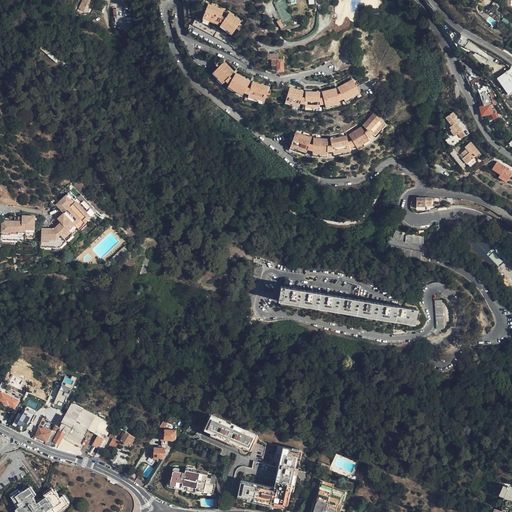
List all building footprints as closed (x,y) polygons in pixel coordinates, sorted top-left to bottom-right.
[(86,12),(91,0),(86,0),(86,2),(82,10),(86,12)] [(208,4),(207,6),(205,11),(203,17),(220,24),(222,17),(224,13),(225,10),(208,4)] [(229,13),(228,15),(225,19),(222,25),(233,32),(237,27),(240,28),(243,23),(240,21),(241,20),(229,13)] [(470,42),(460,35),(457,39),(458,41),(464,45),(470,48),(473,43),(470,42)] [(283,71),(283,63),(283,60),(273,60),(272,70),(277,70),(277,71),(283,71)] [(221,65),(213,73),(224,84),(225,82),(234,72),(224,62),(221,65)] [(234,72),(225,82),(229,85),(236,74),(234,72)] [(224,84),(213,73),(212,75),(222,85),(224,84)] [(243,94),(249,82),(236,74),(229,85),(228,87),(242,95),(243,94)] [(353,79),(338,87),(345,99),(346,101),(360,93),(353,79)] [(268,87),(251,83),(248,96),(248,97),(264,102),(268,87)] [(242,95),(228,87),(227,89),(242,97),(242,95)] [(338,87),(336,88),(340,101),(345,99),(338,87)] [(300,105),(303,91),(288,88),(285,102),(299,106),(300,105)] [(340,101),(336,88),(322,91),(326,105),(326,106),(340,103),(340,101)] [(319,106),(320,92),(305,91),(305,105),(305,107),(319,107),(319,106)] [(481,92),(484,106),(493,104),(491,92),(487,93),(486,91),(481,92)] [(360,93),(346,101),(347,103),(361,95),(360,93)] [(484,106),(480,107),(482,116),(491,114),(496,113),(493,104),(484,106)] [(496,113),(491,114),(492,121),(500,120),(498,112),(496,113)] [(376,129),(381,124),(372,113),(360,124),(364,128),(368,133),(370,135),(376,129)] [(446,119),(452,127),(457,124),(458,123),(455,119),(456,118),(452,113),(446,119)] [(457,124),(452,127),(451,129),(453,132),(452,133),(456,138),(463,132),(457,124)] [(364,139),(363,136),(360,131),(357,125),(344,132),(347,138),(351,144),(352,146),(364,139)] [(307,136),(292,129),(287,142),(294,145),(301,149),(302,147),(305,141),(307,136)] [(345,147),(343,140),(342,135),(326,139),(327,144),(329,151),(329,153),(338,151),(345,149),(345,147)] [(322,150),(323,143),(324,139),(311,137),(311,141),(309,148),(309,151),(322,153),(322,150)] [(364,139),(352,146),(353,148),(365,140),(364,139)] [(472,155),(474,153),(477,156),(481,152),(472,141),(466,146),(467,148),(463,152),(466,156),(464,158),(468,163),(474,158),(472,155)] [(508,184),(509,182),(511,177),(511,171),(509,170),(509,171),(507,170),(508,168),(499,163),(493,171),(501,176),(500,179),(508,184)] [(78,239),(84,233),(83,232),(91,226),(92,228),(98,222),(93,216),(87,209),(83,203),(77,197),(63,209),(70,218),(63,224),(67,228),(60,233),(46,232),(44,249),(63,251),(73,243),(73,241),(77,238),(78,239)] [(437,204),(437,198),(416,197),(412,198),(411,201),(410,203),(416,203),(416,206),(420,206),(424,207),(424,203),(437,204)] [(87,209),(93,216),(96,214),(89,207),(87,209)] [(0,247),(0,248),(1,245),(3,246),(4,239),(17,241),(18,239),(21,239),(21,241),(32,242),(32,240),(38,240),(40,218),(27,217),(27,219),(23,219),(22,223),(5,223),(5,225),(0,224),(0,247)] [(83,232),(84,233),(86,235),(94,229),(92,228),(91,226),(83,232)] [(484,233),(473,234),(461,239),(453,245),(454,246),(476,259),(478,257),(492,272),(508,258),(498,248),(498,247),(496,245),(495,245),(484,233)] [(406,239),(405,239),(405,242),(422,244),(423,237),(410,236),(406,239)] [(390,246),(388,253),(401,256),(420,261),(421,253),(410,251),(390,246)] [(260,276),(260,274),(253,272),(251,282),(250,285),(250,288),(248,296),(246,305),(244,312),(251,314),(251,312),(253,306),(254,300),(255,296),(257,290),(258,284),(259,278),(260,276)] [(414,324),(416,309),(395,306),(377,303),(356,299),(331,295),(290,288),(280,286),(278,295),(278,301),(294,304),(314,307),(332,310),(352,314),(379,318),(398,322),(414,324)] [(435,319),(436,329),(444,329),(443,319),(442,300),(434,301),(434,309),(435,319)] [(67,396),(69,397),(75,379),(64,376),(55,403),(63,406),(67,396)] [(18,400),(2,392),(0,395),(0,400),(15,407),(18,400)] [(71,402),(59,427),(56,433),(49,446),(56,448),(67,452),(68,450),(72,452),(73,452),(79,455),(81,451),(79,450),(82,444),(80,443),(82,440),(98,449),(104,439),(105,439),(108,433),(105,430),(107,426),(105,421),(71,402)] [(254,431),(245,427),(229,420),(213,412),(211,417),(206,427),(213,431),(212,432),(228,440),(244,447),(245,446),(251,449),(258,434),(254,431)] [(19,428),(24,416),(19,414),(13,425),(19,428)] [(164,430),(165,430),(168,424),(166,422),(163,421),(159,427),(164,430)] [(46,441),(51,431),(44,427),(42,429),(40,427),(36,436),(46,441)] [(171,430),(165,430),(165,435),(162,435),(162,440),(163,440),(168,440),(169,439),(172,440),(173,439),(175,438),(176,437),(176,435),(177,430),(171,430)] [(49,446),(56,433),(51,431),(46,441),(45,444),(49,446)] [(130,446),(135,437),(126,431),(121,440),(130,446)] [(202,436),(199,442),(219,452),(221,453),(224,447),(202,436)] [(110,445),(106,452),(111,455),(115,448),(110,445)] [(293,490),(295,483),(297,472),(303,450),(297,449),(285,446),(281,461),(278,474),(275,486),(258,481),(243,478),(238,494),(246,496),(246,497),(248,498),(262,502),(284,507),(285,504),(286,504),(288,499),(290,490),(293,490)] [(166,448),(162,447),(155,447),(154,451),(151,452),(151,457),(161,458),(164,457),(165,455),(165,452),(166,452),(166,448)] [(214,486),(216,477),(215,475),(210,474),(210,477),(206,476),(207,472),(207,470),(203,469),(190,466),(188,466),(186,467),(185,472),(178,471),(179,468),(174,467),(172,469),(171,474),(169,482),(170,485),(181,486),(181,489),(191,491),(202,493),(204,491),(210,493),(212,492),(214,486)] [(332,490),(333,487),(320,483),(316,495),(312,506),(310,511),(338,511),(340,506),(344,493),(332,490)] [(55,511),(65,505),(59,497),(57,498),(51,489),(42,495),(44,498),(34,504),(30,498),(32,496),(27,488),(19,493),(17,491),(9,496),(15,507),(14,508),(17,511),(40,511),(41,511),(40,511),(55,511)] [(495,502),(511,507),(511,492),(509,491),(509,493),(498,490),(495,502)]
